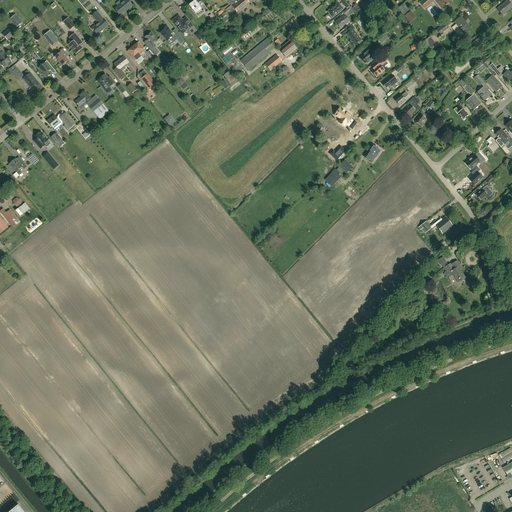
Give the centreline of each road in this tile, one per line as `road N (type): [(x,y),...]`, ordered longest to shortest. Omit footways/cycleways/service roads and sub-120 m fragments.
road 1 (track): [(511,338),(438,364),(334,417),(209,511)]
road 2 (residential): [(308,11),(435,169)]
road 3 (tertiary): [(21,121),(170,0)]
